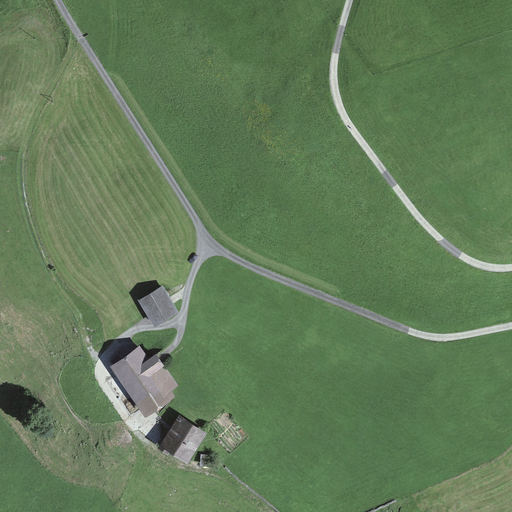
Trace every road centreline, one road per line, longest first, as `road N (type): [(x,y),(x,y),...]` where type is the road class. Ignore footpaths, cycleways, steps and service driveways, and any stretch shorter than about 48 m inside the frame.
road 1 (unclassified): [(511,325),(442,338),(413,332),(218,248),(58,0)]
road 2 (track): [(208,239),(182,320),(129,334),(103,362),(103,379),(160,454),(220,473),(272,511)]
road 3 (unclassified): [(350,0),(333,80),(349,125),(452,249),(481,265),(511,266)]
